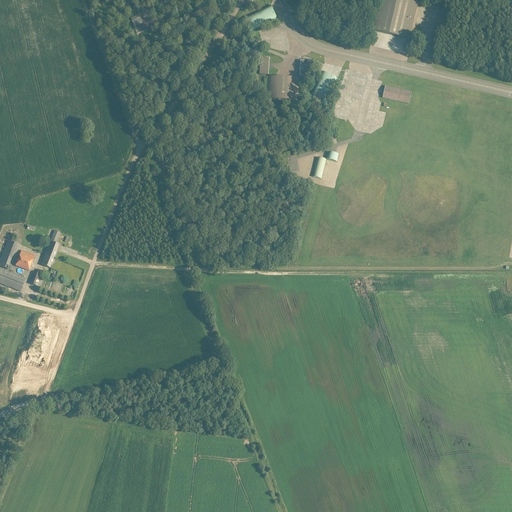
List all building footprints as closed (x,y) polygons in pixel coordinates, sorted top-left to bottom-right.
[(381,0),(373,32),(409,41),(418,0),(381,0)] [(243,18),(249,32),(277,19),(274,13),(271,6),(243,18)] [(132,21),(137,34),(146,30),(140,17),(132,21)] [(260,75),(268,75),(269,59),(260,59),(260,75)] [(313,70),(313,62),(300,61),(299,77),(308,77),(308,69),(313,70)] [(321,72),(309,100),(325,107),(337,79),(321,72)] [(267,99),(298,100),(299,78),(298,78),(284,77),(268,76),(267,99)] [(385,87),(383,98),(408,104),(411,92),(385,87)] [(327,157),(326,159),(337,162),(338,154),(328,152),(327,154),(326,153),(326,155),(327,156),(326,156),(325,157),(327,157)] [(326,159),(326,160),(317,158),(312,177),(321,179),(326,159)] [(54,231),(45,254),(54,257),(59,245),(56,244),(60,233),(56,231),(54,231)] [(15,250),(5,246),(0,260),(0,266),(8,270),(15,250)] [(16,266),(29,271),(35,255),(22,250),(16,266)] [(54,257),(45,254),(41,265),(50,268),(54,257)] [(0,268),(0,283),(21,292),(26,279),(0,268)] [(34,272),(29,284),(37,287),(42,275),(34,272)]
